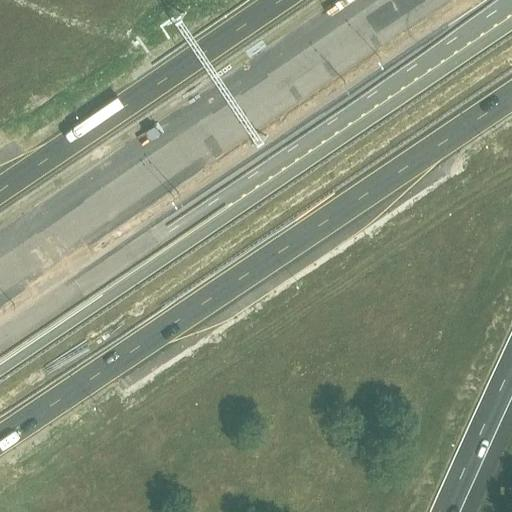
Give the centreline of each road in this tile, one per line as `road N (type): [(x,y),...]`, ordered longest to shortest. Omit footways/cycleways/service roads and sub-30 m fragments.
road 1 (motorway): [(0,354),(511,10)]
road 2 (motorway): [(0,431),(511,88)]
road 3 (motorway): [(405,0),(0,275)]
road 4 (motorway): [(292,0),(0,197)]
road 5 (motorway): [(444,511),(511,364)]
